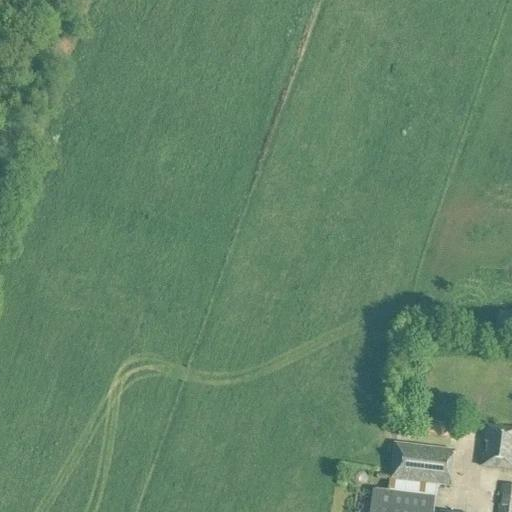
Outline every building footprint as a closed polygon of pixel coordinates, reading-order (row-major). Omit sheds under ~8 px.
[(497,336),(511,338),(511,315),(500,314),(497,336)] [(511,430),(485,427),(483,446),(487,446),(486,456),(482,456),(480,469),(511,473),(511,430)] [(454,452),(394,445),(389,482),(450,489),(454,452)] [(498,511),(511,511),(511,487),(501,486),(500,496),(504,496),(503,507),(499,507),(498,511)] [(432,511),(433,505),(374,498),(371,511),(432,511)]
